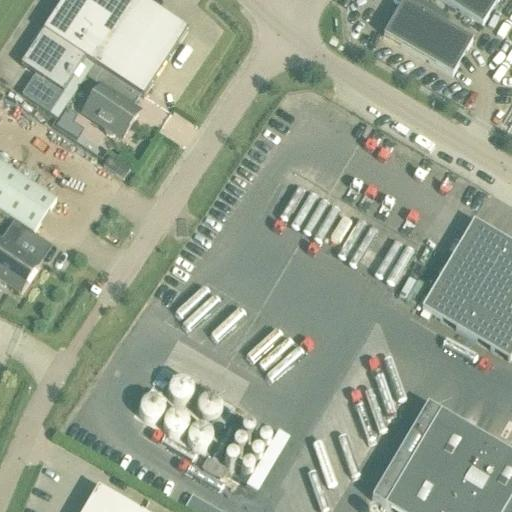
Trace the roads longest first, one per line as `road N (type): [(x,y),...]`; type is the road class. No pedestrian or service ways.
road 1 (unclassified): [(0,506),(50,390),(285,32)]
road 2 (unclassified): [(511,171),(285,32)]
road 3 (unknown): [(362,315),(511,399)]
